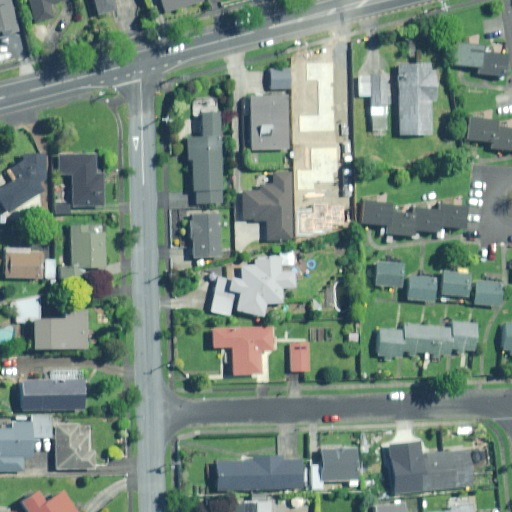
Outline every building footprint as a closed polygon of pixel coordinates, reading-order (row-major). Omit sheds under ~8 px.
[(0,0),(0,34),(4,34),(16,31),(9,0),(0,0)] [(28,0),(32,22),(52,18),(50,4),(68,0),(28,0)] [(91,0),(96,15),(116,10),(113,0),(91,0)] [(159,0),(163,12),(200,1),(199,0),(159,0)] [(477,49),(477,44),(451,42),(449,66),(476,68),(477,49)] [(477,49),(476,68),(475,75),(501,77),(502,51),(479,49),(477,49)] [(387,54),(378,60),(386,71),(395,65),(387,54)] [(431,101),(431,71),(427,71),(427,65),(395,65),(395,136),(428,135),(428,101),(431,101)] [(287,90),(287,72),(266,72),(266,90),(287,90)] [(384,106),(382,74),(354,76),(356,97),(367,97),(368,107),(384,106)] [(341,123),(340,83),(323,84),(323,87),(298,88),(298,100),(294,100),(295,118),(326,117),(326,123),(341,123)] [(283,150),(282,96),(244,97),(246,151),(283,150)] [(228,193),(217,193),(214,99),(190,100),(191,121),(178,122),(180,160),(185,160),(187,192),(169,193),(170,210),(191,209),(190,205),(211,204),(212,209),(229,208),(228,193)] [(382,110),(368,110),(368,131),(382,131),(382,110)] [(491,127),(492,121),(480,120),(466,119),(464,141),(490,143),(491,127)] [(511,128),(491,127),(490,143),(489,150),(511,151),(511,128)] [(40,189),(36,183),(49,175),(32,148),(2,167),(9,177),(0,182),(0,213),(1,214),(40,189)] [(65,175),(64,204),(49,204),(49,216),(69,216),(69,206),(98,207),(99,168),(91,168),(91,155),(55,155),(54,175),(65,175)] [(315,159),(295,159),(294,179),(315,179),(315,159)] [(288,241),(287,173),(269,174),(269,183),(257,184),(257,192),(239,192),(239,224),(262,224),(262,241),(288,241)] [(111,184),(103,184),(103,204),(111,204),(111,184)] [(385,211),(386,200),(361,198),(358,225),(384,227),(385,211)] [(436,216),(434,238),(441,238),(442,229),(459,231),(461,207),(437,205),(436,216)] [(383,236),(382,245),(393,246),(394,237),(408,238),(410,213),(388,211),(385,211),(384,227),(383,236)] [(216,258),(214,213),(184,214),(186,259),(216,258)] [(408,238),(408,240),(416,241),(416,236),(434,238),(436,216),(410,213),(408,238)] [(69,279),(81,279),(100,280),(101,234),(84,234),(84,223),(67,223),(66,270),(69,270),(69,279)] [(39,261),(39,254),(2,254),(2,279),(51,279),(51,261),(39,261)] [(236,293),(231,309),(259,317),(263,304),(278,303),(278,289),(291,289),(291,270),(275,271),(275,258),(252,258),(252,266),(236,267),(236,281),(218,278),(212,277),(206,313),(228,317),(230,301),(224,300),(225,291),(236,293)] [(399,266),(369,263),(367,285),(397,287),(399,266)] [(428,302),(430,271),(422,271),(421,278),(403,277),(401,300),(428,302)] [(463,274),(437,272),(436,295),(462,297),(463,274)] [(495,307),(498,277),(491,277),(491,284),(469,282),(467,304),(495,307)] [(37,312),(37,296),(8,302),(8,323),(25,323),(26,350),(83,349),(82,312),(63,312),(37,312)] [(452,351),(452,356),(461,356),(461,351),(471,352),(472,324),(449,323),(448,328),(447,350),(452,351)] [(511,324),(499,324),(498,351),(505,351),(505,356),(511,356),(511,324)] [(401,331),(399,353),(400,353),(405,353),(405,357),(412,357),(412,353),(422,354),(423,327),(401,326),(401,331)] [(423,327),(422,354),(429,354),(428,358),(436,358),(437,354),(447,355),(447,350),(448,328),(423,327)] [(268,351),(268,329),(207,329),(207,348),(227,348),(227,375),(257,375),(257,351),(268,351)] [(399,353),(401,331),(395,330),(370,329),(369,356),(382,357),(382,362),(387,362),(388,358),(399,358),(399,353)] [(305,343),(286,343),(286,372),(305,372),(305,343)] [(17,393),(14,393),(14,411),(80,410),(79,392),(89,392),(89,380),(79,380),(17,381),(17,393)] [(49,439),(49,424),(49,416),(13,416),(13,421),(0,420),(0,471),(21,472),(21,460),(29,460),(29,438),(49,439)] [(49,424),(49,439),(51,439),(51,470),(90,470),(90,424),(49,424)] [(471,486),(467,448),(420,453),(419,439),(386,443),(392,495),(471,486)] [(317,451),(317,466),(306,466),(306,491),(320,491),(320,482),(346,482),(346,487),(355,487),(354,450),(317,451)] [(297,489),(296,459),(276,459),(276,454),(245,455),(245,460),(208,462),(209,492),(297,489)] [(18,511),(70,511),(69,511),(56,492),(41,502),(33,490),(13,503),(18,511)] [(469,511),(468,497),(445,500),(446,511),(442,511),(469,511)] [(389,501),(389,505),(370,507),(369,511),(405,511),(405,505),(398,505),(398,501),(389,501)]
